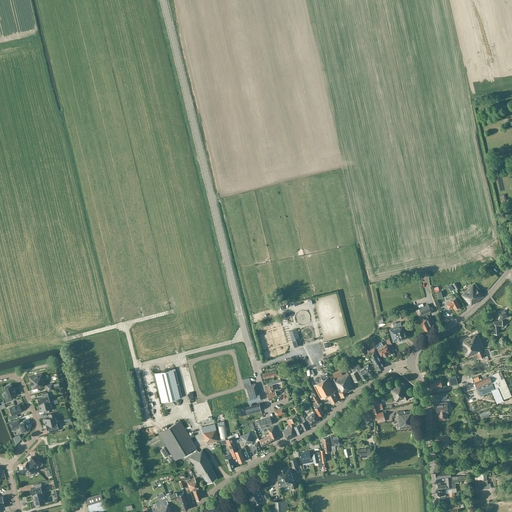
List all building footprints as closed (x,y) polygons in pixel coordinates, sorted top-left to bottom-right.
[(473,285),(471,287),(462,295),(471,305),(474,302),(475,303),(483,296),(473,285)] [(417,303),(416,299),(411,301),(412,306),(424,303),(422,297),(418,299),(419,303),(417,303)] [(453,306),(455,309),(460,306),(456,298),(446,303),(449,308),(453,306)] [(430,308),(429,308),(427,305),(420,309),(421,311),(421,312),(423,316),(424,319),(421,320),(423,325),(423,324),(425,329),(426,329),(429,328),(430,327),(429,327),(433,325),(429,317),(428,317),(427,315),(432,312),(430,308)] [(500,333),(499,326),(503,326),(502,320),(502,319),(511,315),(508,308),(499,312),(500,316),(499,318),(499,321),(493,321),(494,334),(500,333)] [(394,326),(395,325),(396,327),(390,329),(394,341),(398,339),(399,340),(402,339),(402,338),(407,337),(403,325),(402,325),(401,322),(396,323),(396,322),(393,323),(394,324),(393,324),(394,326)] [(289,332),(294,347),(302,345),(297,329),(289,332)] [(480,358),(481,358),(485,357),(483,351),(477,334),(460,340),(466,356),(471,355),(478,353),(480,358)] [(384,345),(382,342),(376,345),(377,347),(382,355),(383,354),(384,355),(388,353),(388,352),(390,350),(386,344),(384,345)] [(360,350),(363,356),(368,353),(364,347),(360,350)] [(384,365),(375,349),(368,353),(377,369),(384,365)] [(363,379),(367,376),(367,375),(373,372),(368,364),(361,368),(359,364),(355,366),(357,368),(358,370),(363,379)] [(361,378),(355,366),(352,368),(353,372),(351,373),(352,376),(355,381),(361,378)] [(174,368),(155,373),(162,402),(181,398),(174,368)] [(348,373),(336,378),(336,377),(343,375),(341,369),(332,372),(335,378),(332,380),(339,393),(341,398),(342,397),(347,394),(347,393),(351,391),(350,390),(354,388),(351,381),(352,381),(348,373)] [(263,374),(264,379),(278,375),(276,370),(263,374)] [(334,391),(336,390),(329,377),(329,376),(327,372),(325,374),(327,378),(314,385),(321,398),(327,396),(328,398),(329,398),(332,403),(339,400),(334,391)] [(511,395),(504,378),(502,379),(499,372),(475,383),(481,395),(495,389),(501,401),(511,395)] [(41,374),(31,376),(29,377),(30,381),(31,384),(32,389),(44,386),(41,374)] [(456,374),(448,376),(450,386),(458,384),(456,374)] [(244,385),(256,382),(254,376),(243,380),(244,385)] [(274,390),(272,385),(275,384),(282,382),(281,378),(274,381),(267,384),(268,387),(265,388),(267,393),(274,390)] [(441,379),(430,382),(432,389),(436,388),(437,388),(439,388),(439,387),(444,386),(443,383),(442,384),(441,379)] [(7,386),(4,387),(8,397),(5,398),(6,402),(13,399),(12,396),(15,394),(14,391),(15,390),(13,388),(11,384),(10,385),(10,383),(6,385),(7,386)] [(252,402),(259,400),(261,400),(259,393),(258,394),(256,389),(257,388),(256,383),(244,386),(249,403),(252,402)] [(410,397),(404,385),(400,387),(398,384),(391,388),(392,391),(391,391),(396,402),(404,398),(405,400),(410,397)] [(278,390),(267,394),(269,399),(278,396),(277,393),(279,392),(278,390)] [(42,397),(37,398),(39,404),(50,401),(48,396),(48,395),(47,392),(41,394),(42,397)] [(325,412),(319,403),(320,402),(316,395),(313,397),(316,401),(313,403),(316,408),(315,409),(319,416),(325,412)] [(147,398),(151,415),(158,413),(154,396),(147,398)] [(52,410),(50,401),(39,404),(40,410),(45,409),(46,412),(52,410)] [(261,410),(260,403),(253,405),(252,402),(249,403),(250,406),(246,407),(248,414),(261,410)] [(10,406),(13,414),(9,416),(10,420),(18,417),(16,414),(22,412),(19,403),(10,406)] [(448,413),(447,403),(436,404),(437,414),(439,413),(439,418),(440,418),(442,420),(444,420),(445,418),(447,418),(446,413),(448,413)] [(372,418),(368,404),(361,406),(364,415),(363,415),(364,420),(372,418)] [(285,413),(283,407),(274,411),(276,414),(277,416),(285,413)] [(396,413),(398,429),(415,426),(413,414),(411,414),(411,411),(405,412),(404,411),(399,412),(399,413),(396,413)] [(320,420),(315,412),(306,418),(311,426),(320,420)] [(383,412),(375,414),(377,421),(385,419),(383,412)] [(44,418),(46,424),(56,421),(54,413),(48,414),(49,417),(44,418)] [(300,415),(302,419),(304,422),(301,423),(304,430),(309,427),(306,420),(305,421),(302,414),(300,415)] [(288,425),(289,428),(283,430),(287,439),(288,439),(297,435),(291,423),(298,420),(297,417),(296,416),(295,417),(295,416),(287,420),(289,424),(288,425)] [(262,428),(266,427),(267,426),(273,424),(270,417),(255,422),(256,425),(258,424),(260,428),(262,427),(262,428)] [(28,430),(25,420),(19,422),(18,420),(9,423),(11,427),(18,424),(21,432),(28,430)] [(59,420),(56,421),(46,424),(45,424),(47,430),(49,429),(50,432),(49,432),(58,430),(58,427),(60,426),(59,420)] [(181,456),(183,458),(184,460),(189,457),(198,472),(195,473),(197,477),(200,475),(200,476),(202,475),(207,483),(216,477),(211,467),(212,466),(202,449),(199,452),(198,451),(195,447),(196,447),(180,420),(158,433),(175,460),(181,456)] [(216,429),(215,424),(202,427),(203,433),(205,440),(206,439),(207,443),(219,440),(216,429)] [(303,431),(300,424),(294,426),(298,434),(300,433),(301,433),(302,432),(303,432),(303,431)] [(221,438),(222,438),(222,440),(221,440),(222,444),(228,443),(234,458),(237,457),(240,462),(245,460),(241,449),(236,451),(234,447),(236,446),(232,438),(226,440),(226,439),(225,439),(225,438),(227,437),(225,425),(219,426),(221,438)] [(254,441),(250,432),(248,426),(239,430),(241,436),(245,445),(254,441)] [(263,447),(279,439),(274,426),(268,429),(270,435),(260,440),(263,447)] [(333,451),(335,451),(336,451),(335,445),(342,444),(341,434),(331,436),(333,446),(332,446),(333,451)] [(449,446),(449,435),(435,436),(436,440),(442,440),(442,443),(443,443),(444,447),(449,446)] [(323,438),(325,450),(320,450),(322,462),(326,462),(325,452),(332,451),(332,447),(331,447),(329,437),(323,438)] [(262,449),(258,442),(250,446),(254,454),(262,449)] [(359,449),(360,457),(371,456),(370,448),(366,448),(364,448),(364,449),(359,449)] [(314,463),(318,462),(319,467),(323,466),(320,452),(317,453),(312,454),(310,455),(310,451),(301,453),(302,459),(303,459),(303,463),(314,461),(314,463)] [(235,468),(230,453),(224,455),(229,469),(235,468)] [(31,457),(27,461),(36,470),(40,466),(43,464),(38,460),(36,462),(31,457)] [(292,468),(293,473),(295,478),(296,481),(298,481),(297,477),(296,472),(297,472),(296,467),(298,466),(296,458),(290,460),(292,468)] [(26,461),(22,465),(28,470),(25,473),(30,477),(32,475),(36,470),(27,461),(26,461)] [(297,487),(291,466),(275,471),(280,487),(284,486),(291,485),(292,489),(297,487)] [(446,477),(446,480),(458,479),(465,479),(465,476),(451,476),(451,469),(438,471),(436,471),(436,478),(446,477)] [(477,474),(475,474),(475,480),(477,480),(477,481),(478,481),(478,484),(478,489),(489,488),(489,483),(487,483),(487,473),(477,474)] [(201,498),(198,488),(194,477),(186,480),(190,491),(192,490),(196,500),(201,498)] [(459,482),(458,479),(446,480),(447,484),(438,485),(438,490),(445,489),(453,488),(456,488),(455,483),(459,482)] [(34,485),(35,488),(30,489),(31,495),(32,495),(32,494),(42,492),(43,492),(41,483),(34,485)] [(264,499),(264,500),(267,498),(265,494),(262,496),(258,488),(248,494),(248,495),(247,496),(248,497),(249,497),(253,504),(264,499)] [(170,492),(167,494),(166,494),(169,501),(178,497),(179,502),(186,500),(183,492),(177,495),(176,492),(171,494),(170,492)] [(102,501),(100,493),(85,498),(88,505),(89,511),(102,511),(102,510),(106,509),(103,501),(102,501)] [(45,503),(43,497),(34,500),(35,506),(45,503)] [(152,509),(153,511),(171,511),(165,498),(153,504),(155,508),(152,509)] [(186,500),(179,502),(183,511),(188,508),(189,507),(186,500)] [(271,508),(272,508),(272,511),(286,511),(286,508),(286,500),(270,501),(271,508)]
